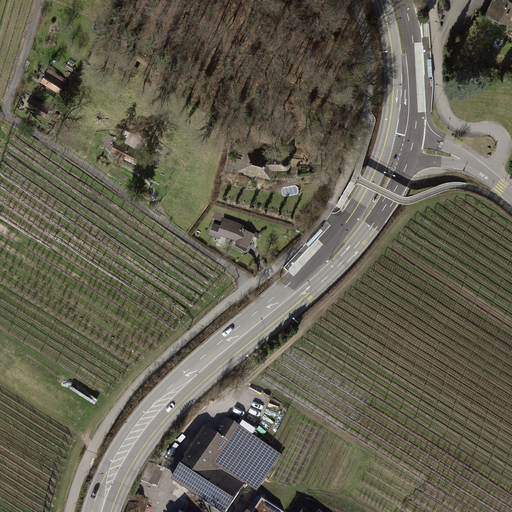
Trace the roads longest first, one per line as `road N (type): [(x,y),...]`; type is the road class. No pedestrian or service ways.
road 1 (secondary): [(102,511),(129,445),(170,398),(342,245),(384,180),(396,144)]
road 2 (track): [(39,0),(6,114),(249,285)]
road 3 (secondary): [(396,144),(405,71),(391,0)]
road 4 (residential): [(511,197),(472,166),(396,144)]
